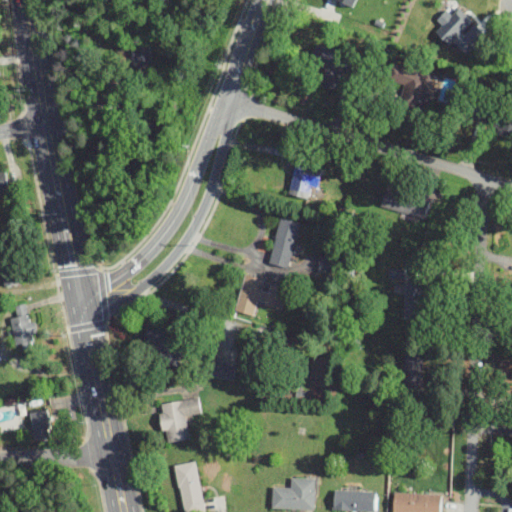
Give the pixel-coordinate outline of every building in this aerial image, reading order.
[(461,5),(436,31),(466,59),(491,33),(461,5)] [(306,80),(338,88),(348,51),(316,43),(306,80)] [(123,48),(123,69),(152,69),(152,48),(123,48)] [(428,108),(439,77),(403,64),(396,85),(404,88),(401,99),(428,108)] [(511,108),(487,102),(481,123),(511,132),(511,108)] [(310,201),(324,169),(300,159),(287,191),(310,201)] [(8,170),(0,170),(0,191),(9,191),(8,170)] [(425,218),(430,198),(386,186),(380,205),(425,218)] [(301,221),(280,216),(270,262),(291,267),(301,221)] [(337,272),(338,254),(319,253),(318,271),(337,272)] [(0,270),(2,270),(3,286),(21,284),(18,257),(0,259),(0,270)] [(282,310),(288,285),(267,280),(268,278),(244,273),(235,310),(255,315),(258,304),(282,310)] [(406,318),(426,318),(426,281),(406,281),(406,318)] [(14,305),(17,317),(10,318),(17,346),(35,342),(27,302),(14,305)] [(146,352),(176,352),(176,328),(146,328),(146,352)] [(423,390),(423,352),(404,352),(404,390),(423,390)] [(233,379),(237,363),(215,358),(211,374),(233,379)] [(164,442),(194,438),(191,417),(203,415),(200,396),(158,402),(164,442)] [(26,412),(32,440),(54,436),(48,407),(26,412)] [(174,464),(184,511),(201,511),(207,511),(196,459),(174,464)] [(316,477),(294,476),(294,486),(273,486),(272,508),(315,509),(316,477)] [(334,510),(376,511),(377,490),(335,489),(334,510)] [(441,511),(441,493),(394,492),(394,511),(441,511)]
